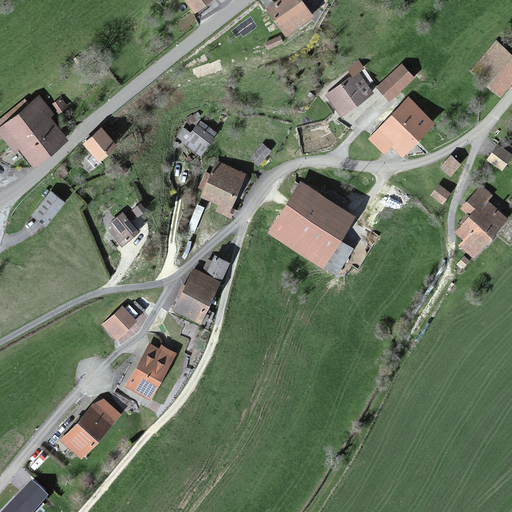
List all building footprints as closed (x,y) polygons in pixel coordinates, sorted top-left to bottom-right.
[(210,0),(184,0),(195,13),(210,0)] [(314,18),(301,0),(277,0),(265,9),(285,38),(314,18)] [(511,83),(511,53),(495,40),(469,71),(500,97),(511,83)] [(422,75),(407,60),(381,84),(395,99),(422,75)] [(379,94),(361,70),(329,94),(346,118),(379,94)] [(54,114),(39,95),(0,125),(0,137),(13,154),(18,149),(34,168),(68,141),(49,118),(54,114)] [(408,97),(367,139),(384,155),(391,147),(402,158),(436,124),(408,97)] [(69,109),(60,98),(50,106),(59,117),(69,109)] [(189,126),(183,135),(210,154),(227,129),(208,116),(197,132),(189,126)] [(82,144),(99,163),(118,146),(101,128),(82,144)] [(271,151),(262,144),(249,159),(258,166),(271,151)] [(511,155),(496,145),(486,161),(502,171),(511,155)] [(450,157),(441,167),(450,176),(460,166),(450,157)] [(246,174),(215,160),(199,197),(218,205),(215,212),(231,219),(236,209),(232,208),(246,174)] [(300,180),(267,233),(335,276),(352,249),(342,242),(358,216),(300,180)] [(439,184),(430,195),(442,204),(450,193),(439,184)] [(494,195),(481,184),(459,209),(469,218),(455,233),(463,241),(458,247),(473,260),(509,220),(488,201),(494,195)] [(66,203),(50,190),(30,215),(46,228),(66,203)] [(141,203),(131,210),(137,217),(146,210),(141,203)] [(140,232),(122,212),(108,224),(111,228),(107,231),(121,247),(140,232)] [(464,255),(457,263),(464,268),(470,261),(464,255)] [(197,265),(179,308),(211,321),(229,279),(197,265)] [(141,319),(127,303),(104,323),(118,339),(141,319)] [(180,351),(154,336),(128,384),(154,398),(180,351)] [(126,412),(104,392),(64,438),(86,457),(126,412)]
